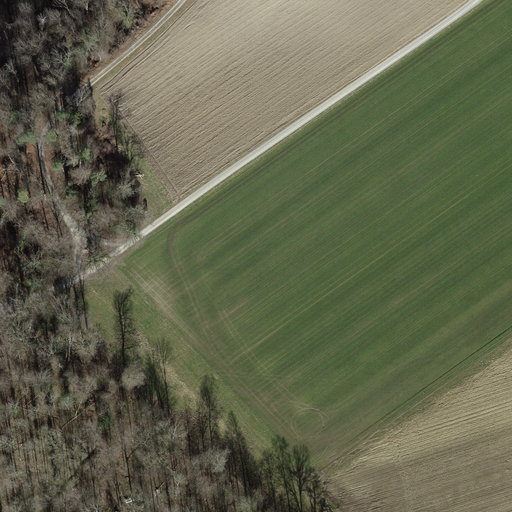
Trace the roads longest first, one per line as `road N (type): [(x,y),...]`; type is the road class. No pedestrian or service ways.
road 1 (track): [(1,308),(75,279),(476,0)]
road 2 (track): [(123,247),(76,234),(47,177),(44,137),(51,121),(182,0)]
